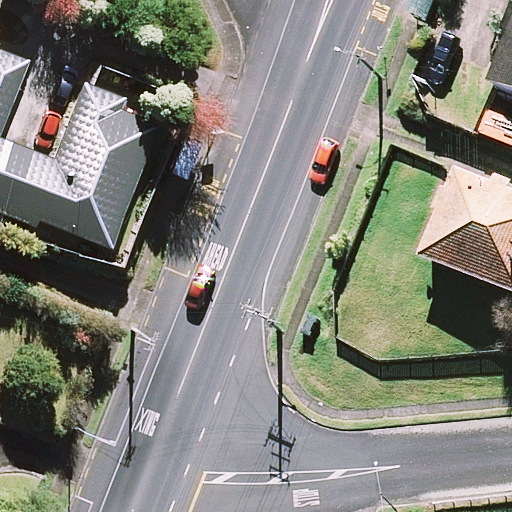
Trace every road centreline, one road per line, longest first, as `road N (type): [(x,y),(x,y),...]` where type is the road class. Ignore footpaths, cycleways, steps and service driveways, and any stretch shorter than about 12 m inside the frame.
road 1 (secondary): [(154,457),(331,0)]
road 2 (residential): [(511,458),(280,479),(203,472),(154,457)]
